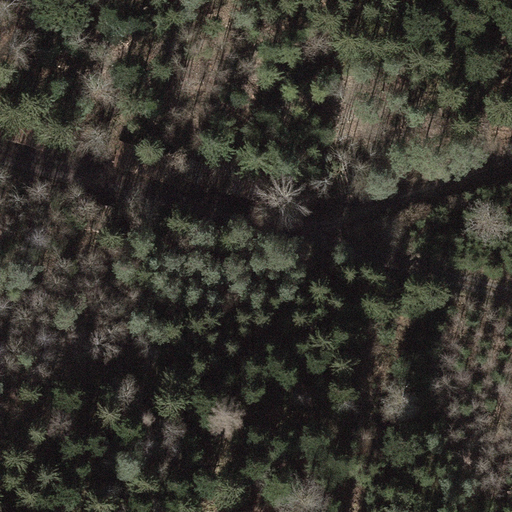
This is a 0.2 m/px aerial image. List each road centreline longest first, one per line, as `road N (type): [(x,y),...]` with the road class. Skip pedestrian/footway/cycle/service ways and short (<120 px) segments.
road 1 (track): [(0,157),(511,295)]
road 2 (track): [(286,235),(511,162)]
